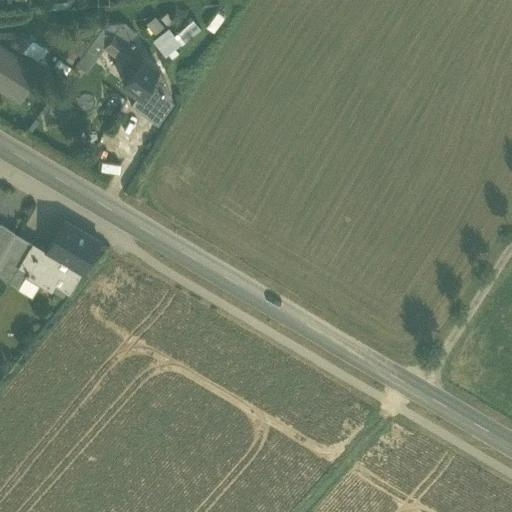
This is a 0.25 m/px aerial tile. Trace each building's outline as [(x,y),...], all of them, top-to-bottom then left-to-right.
[(141,55),(137,52),(139,50),(127,41),(135,32),(123,22),(114,31),(103,46),(104,47),(126,65),(125,69),(131,70),(126,77),(122,83),(138,94),(139,95),(147,83),(157,67),(141,55)] [(87,48),(97,56),(104,47),(103,46),(114,31),(103,24),(87,48)] [(180,41),(169,25),(153,36),(164,52),(180,41)] [(0,87),(17,98),(34,69),(0,47),(0,87)] [(130,105),(157,124),(173,102),(147,83),(139,95),(138,94),(130,105)] [(63,219),(45,251),(38,247),(35,252),(38,254),(28,271),(27,271),(25,274),(50,289),(54,284),(68,293),(80,273),(99,240),(63,219)] [(0,257),(15,232),(0,223),(0,257)] [(38,247),(15,232),(0,257),(0,277),(8,283),(18,266),(27,271),(28,271),(38,254),(35,252),(38,247)]
